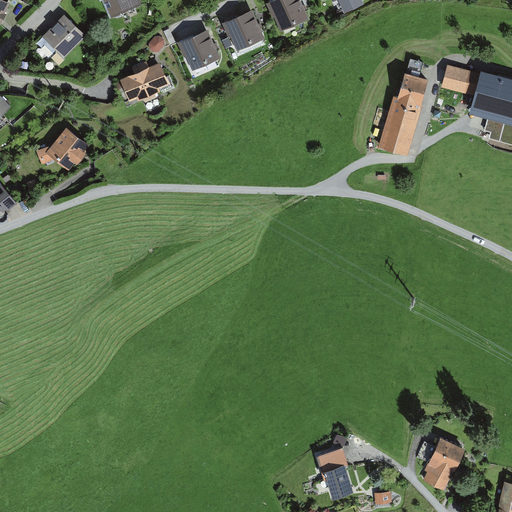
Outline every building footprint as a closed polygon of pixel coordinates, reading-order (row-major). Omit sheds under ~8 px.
[(0,0),(0,23),(10,5),(0,0)] [(134,3),(132,0),(99,0),(106,15),(134,3)] [(301,15),(293,0),(266,0),(264,1),(276,27),(301,15)] [(356,2),(355,0),(331,0),(337,11),(356,2)] [(254,35),(244,12),(220,22),(230,45),(254,35)] [(79,35),(57,13),(37,33),(59,55),(79,35)] [(209,57),(200,31),(175,40),(185,66),(209,57)] [(161,85),(152,62),(137,68),(136,64),(123,69),(125,73),(111,78),(120,101),(133,96),(136,101),(148,96),(146,91),(161,85)] [(465,70),(437,64),(432,85),(460,92),(465,70)] [(511,77),(476,68),(465,113),(511,124),(511,77)] [(421,79),(396,72),(375,145),(400,152),(421,79)] [(87,145),(67,129),(52,148),(39,154),(42,162),(55,157),(69,168),(87,145)] [(464,451),(440,438),(426,465),(430,467),(424,480),(444,490),(464,451)] [(337,444),(310,453),(326,499),(345,492),(336,469),(345,466),(337,444)] [(511,511),(511,483),(504,482),(497,511),(511,511)] [(392,489),(377,490),(378,503),(393,502),(392,489)]
